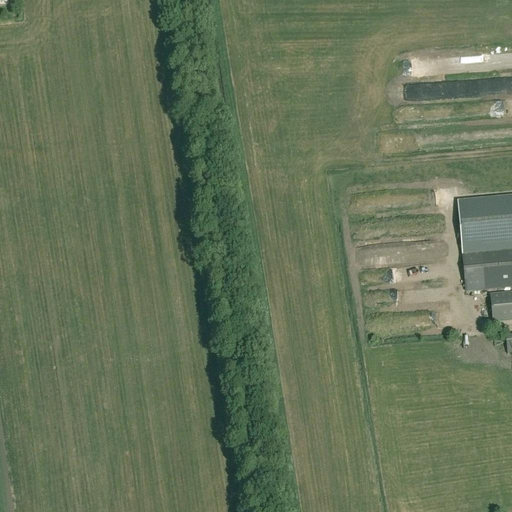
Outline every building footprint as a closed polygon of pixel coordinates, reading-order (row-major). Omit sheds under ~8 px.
[(511,53),(480,55),(480,69),(511,68),(511,60),(511,53)] [(437,81),(429,82),(430,97),(438,96),(437,81)] [(391,199),(395,212),(404,210),(400,196),(391,199)] [(511,199),(458,204),(462,252),(462,254),(465,292),(484,290),(511,287),(511,199)] [(389,249),(390,260),(403,259),(402,248),(389,249)] [(492,322),(511,320),(511,293),(490,296),(492,322)]
